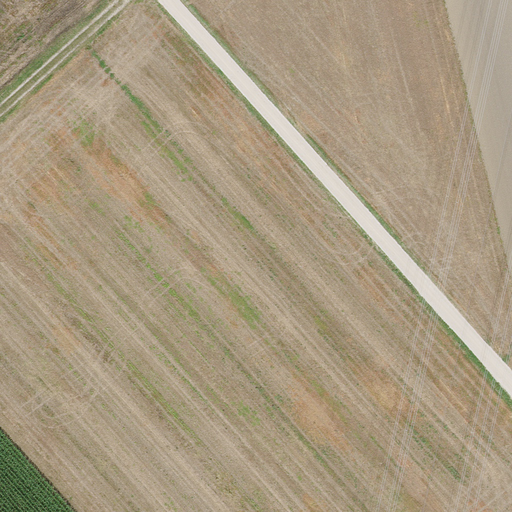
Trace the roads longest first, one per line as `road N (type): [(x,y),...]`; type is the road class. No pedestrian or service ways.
road 1 (track): [(163,0),(511,389)]
road 2 (track): [(108,0),(0,100)]
